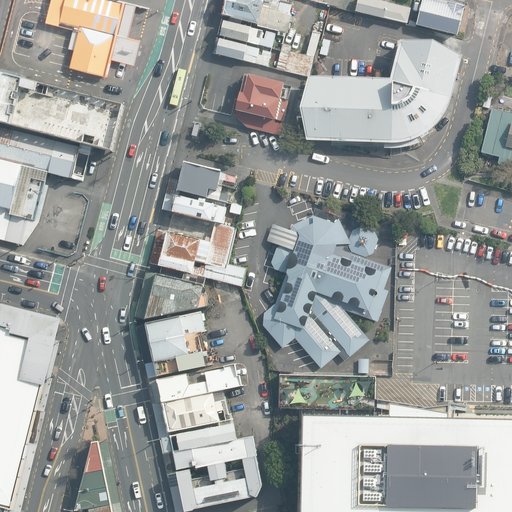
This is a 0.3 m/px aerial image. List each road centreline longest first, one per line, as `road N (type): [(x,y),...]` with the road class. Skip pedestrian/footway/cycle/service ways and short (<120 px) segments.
road 1 (secondary): [(187,0),(105,301)]
road 2 (secondary): [(105,301),(46,511)]
road 3 (secondary): [(105,301),(147,511)]
